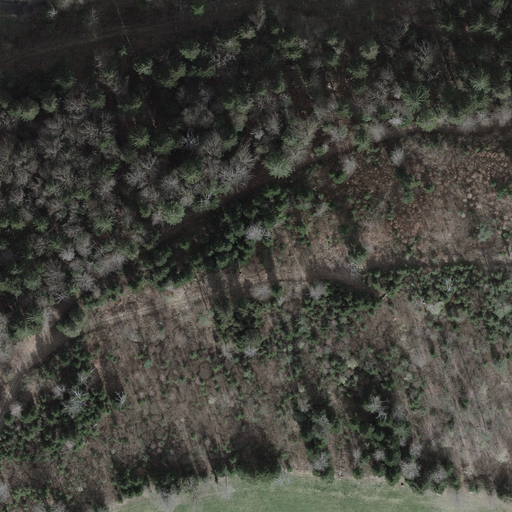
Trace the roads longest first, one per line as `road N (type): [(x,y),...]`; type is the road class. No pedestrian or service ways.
road 1 (track): [(511,120),(412,127),(236,187),(83,285),(27,360)]
road 2 (track): [(27,360),(84,326),(259,281),(511,261)]
road 3 (track): [(0,55),(253,0)]
road 4 (track): [(308,5),(446,31),(511,30)]
